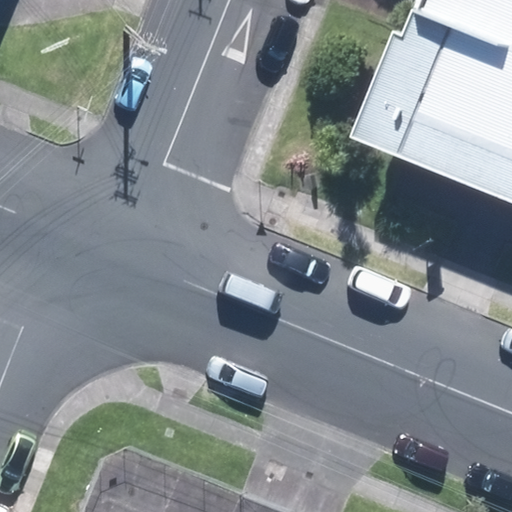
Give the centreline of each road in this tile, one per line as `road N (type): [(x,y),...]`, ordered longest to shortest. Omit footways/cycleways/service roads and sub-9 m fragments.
road 1 (residential): [(100,242),(511,407)]
road 2 (residential): [(230,0),(166,162),(100,242)]
road 3 (residential): [(0,386),(49,288),(100,242)]
